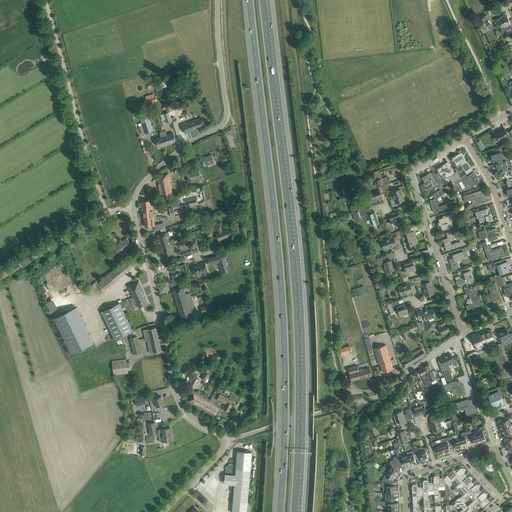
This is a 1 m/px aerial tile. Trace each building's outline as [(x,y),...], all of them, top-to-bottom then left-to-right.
[(22,13),(26,12),(24,8),(18,11),(18,12),(5,18),(7,23),(23,16),(22,13)] [(487,14),(483,17),(477,22),(483,29),(486,27),(488,29),(489,29),(490,29),(492,29),(493,28),(494,27),(491,23),(488,20),(487,20),(489,17),(487,14)] [(503,15),(497,20),(498,22),(500,22),(502,27),(503,27),(505,26),(508,30),(509,29),(511,27),(509,21),(509,20),(507,15),(503,17),(503,15)] [(466,73),(471,71),(467,63),(462,65),(466,73)] [(145,96),(146,99),(143,100),(145,105),(153,102),(151,94),(145,96)] [(153,131),(147,111),(138,114),(142,125),(145,133),(153,131)] [(163,114),(164,114),(161,115),(162,119),(165,118),(167,123),(171,121),(168,112),(163,114)] [(182,125),(185,133),(205,126),(202,118),(182,125)] [(496,136),(498,141),(508,135),(504,128),(494,134),(495,136),(494,136),(495,137),(496,136)] [(166,131),(163,132),(164,136),(166,136),(168,141),(168,144),(176,141),(175,139),(174,136),(173,133),(167,135),(166,131)] [(162,137),(156,139),(157,142),(158,147),(168,144),(168,141),(166,136),(164,136),(163,132),(160,133),(162,137)] [(461,162),(464,166),(462,167),(466,174),(468,173),(466,170),(471,168),(461,152),(459,154),(452,158),(455,162),(456,165),(461,162)] [(491,155),(493,161),(498,159),(499,162),(505,160),(506,160),(511,158),(511,154),(508,156),(507,152),(501,154),(501,152),(491,155)] [(206,157),(201,159),(203,163),(204,166),(207,165),(214,162),(214,161),(213,159),(211,155),(206,157)] [(496,163),(498,169),(503,168),(504,171),(510,169),(511,169),(510,164),(511,163),(510,159),(511,158),(506,160),(505,160),(499,162),(496,163)] [(444,164),(445,165),(437,169),(443,180),(453,173),(457,180),(459,179),(461,177),(457,171),(454,173),(447,162),(444,164)] [(175,171),(176,172),(181,168),(177,163),(171,168),(174,172),(175,171)] [(379,169),(374,171),(380,190),(381,193),(386,191),(386,192),(387,192),(379,169)] [(500,172),(502,178),(508,176),(509,179),(511,178),(511,170),(511,171),(510,169),(504,171),(500,172)] [(425,182),(423,183),(425,187),(432,183),(434,187),(437,184),(441,190),(443,188),(436,176),(434,178),(430,172),(427,175),(427,176),(423,178),(422,177),(422,178),(425,182)] [(462,181),(467,189),(476,184),(477,185),(480,183),(477,178),(477,179),(473,173),(462,181)] [(159,180),(159,183),(158,183),(162,200),(173,198),(169,178),(168,174),(157,177),(158,181),(159,180)] [(433,194),(434,199),(430,200),(434,213),(457,205),(455,201),(446,204),(439,207),(436,198),(446,192),(443,188),(441,190),(433,194)] [(393,206),(400,203),(399,202),(404,200),(400,189),(392,192),(395,199),(391,200),(393,206)] [(381,193),(380,190),(369,194),(371,201),(382,198),(380,193),(381,193)] [(471,199),(472,203),(469,205),(470,207),(481,204),(481,203),(487,201),(487,200),(486,200),(484,195),(485,195),(483,190),(478,191),(463,196),(465,202),(468,201),(468,200),(471,199)] [(153,213),(153,210),(153,205),(152,200),(142,201),(143,210),(143,218),(145,218),(146,227),(148,226),(151,226),(154,226),(155,226),(155,225),(154,216),(156,216),(156,213),(153,213)] [(173,207),(175,216),(187,213),(185,204),(173,207)] [(479,218),(480,223),(486,221),(487,222),(488,222),(493,220),(491,214),(489,214),(487,208),(475,212),(477,218),(479,218)] [(363,209),(361,210),(352,213),(355,221),(360,219),(360,217),(359,217),(365,215),(363,209)] [(370,214),(368,215),(370,219),(371,222),(372,225),(374,225),(379,223),(376,215),(375,212),(374,213),(370,214)] [(389,218),(391,221),(385,223),(388,232),(394,230),(392,225),(407,220),(405,213),(408,212),(407,212),(389,218)] [(202,217),(201,215),(196,217),(197,219),(192,221),(193,223),(196,222),(196,221),(197,221),(199,227),(205,225),(202,217)] [(442,230),(445,229),(447,228),(447,229),(450,228),(449,227),(453,226),(451,222),(452,221),(451,218),(450,218),(449,216),(446,217),(445,215),(443,216),(443,217),(439,219),(439,222),(438,222),(439,226),(441,225),(442,230)] [(222,231),(220,226),(217,228),(218,232),(216,233),(218,240),(230,235),(228,229),(222,231)] [(240,228),(244,238),(248,236),(247,233),(248,233),(247,230),(245,226),(240,228)] [(478,232),(481,239),(488,237),(489,241),(498,238),(497,235),(496,235),(494,229),(496,229),(496,228),(486,231),(485,228),(483,229),(483,230),(478,232)] [(406,233),(405,229),(399,231),(401,238),(402,239),(406,238),(408,246),(418,243),(414,231),(406,233)] [(447,238),(443,239),(446,251),(466,244),(464,236),(459,238),(460,241),(452,244),(449,237),(456,235),(454,230),(446,233),(447,238)] [(157,235),(163,258),(175,255),(170,235),(173,235),(172,231),(157,235)] [(399,231),(395,232),(396,236),(381,241),(382,244),(384,249),(389,247),(389,246),(395,244),(396,245),(395,241),(401,238),(399,231)] [(119,254),(131,246),(126,238),(114,247),(119,254)] [(490,244),(487,245),(484,246),(488,260),(504,255),(502,247),(492,250),(490,244)] [(466,247),(467,250),(469,255),(470,255),(469,249),(472,248),(473,252),(475,251),(474,248),(473,245),(466,247)] [(192,247),(181,250),(182,256),(194,253),(192,247)] [(467,250),(462,251),(457,253),(452,255),(453,258),(450,259),(451,262),(450,262),(452,269),(454,269),(457,268),(460,267),(457,260),(464,258),(464,257),(469,256),(469,255),(467,250)] [(344,251),(342,256),(352,259),(354,254),(344,251)] [(207,258),(209,266),(218,263),(222,273),(229,271),(226,262),(223,253),(207,258)] [(378,263),(383,261),(383,264),(387,275),(388,275),(391,275),(391,273),(391,271),(394,270),(391,260),(389,261),(387,262),(386,260),(385,260),(384,256),(379,258),(377,259),(378,263)] [(127,260),(98,281),(103,288),(132,267),(127,260)] [(487,265),(489,270),(499,267),(501,274),(511,271),(511,270),(510,271),(507,265),(508,264),(507,261),(502,263),(501,260),(487,265)] [(406,270),(401,272),(403,278),(407,276),(410,276),(408,272),(416,269),(413,261),(404,264),(404,266),(406,270)] [(192,266),(195,275),(208,271),(205,262),(192,266)] [(456,280),(458,280),(460,285),(473,280),(470,270),(472,270),(471,266),(457,271),(458,274),(463,273),(465,277),(460,279),(459,276),(455,277),(456,280)] [(181,277),(180,272),(171,275),(175,285),(182,283),(180,277),(181,277)] [(430,281),(425,283),(422,275),(415,278),(417,283),(421,282),(425,296),(430,294),(432,293),(433,293),(434,293),(434,292),(433,293),(430,285),(431,285),(430,281)] [(511,289),(511,282),(504,285),(501,277),(497,279),(498,281),(500,286),(503,285),(504,288),(503,288),(505,292),(506,297),(511,294),(511,291),(511,290),(511,289)] [(404,282),(406,281),(407,284),(398,287),(401,295),(405,294),(405,293),(408,292),(408,293),(412,291),(411,286),(416,285),(414,278),(409,280),(404,281),(404,282)] [(495,282),(488,285),(491,294),(486,295),(488,302),(501,298),(499,295),(498,296),(497,292),(501,291),(500,286),(498,281),(497,279),(494,280),(495,282)] [(139,281),(128,286),(133,297),(133,296),(139,308),(148,303),(144,293),(139,281)] [(467,309),(483,304),(482,302),(483,302),(482,301),(478,290),(481,289),(479,284),(471,287),(473,292),(469,293),(472,303),(466,305),(467,309)] [(186,297),(191,296),(190,292),(185,294),(183,287),(173,290),(177,304),(182,320),(187,318),(192,316),(189,307),(194,306),(192,299),(188,301),(187,300),(186,297)] [(50,312),(57,308),(52,299),(45,303),(50,312)] [(400,305),(399,301),(388,304),(387,305),(389,309),(389,311),(397,308),(400,316),(408,314),(407,310),(406,310),(404,303),(400,305)] [(114,339),(133,330),(119,302),(101,312),(114,339)] [(93,344),(77,306),(53,316),(69,354),(93,344)] [(136,328),(142,325),(132,306),(127,309),(136,328)] [(423,313),(421,313),(420,311),(417,312),(419,319),(424,317),(425,320),(435,316),(435,315),(434,315),(433,313),(434,313),(434,312),(433,309),(423,312),(423,313)] [(454,329),(450,320),(438,325),(440,329),(442,334),(454,329)] [(147,340),(148,344),(151,344),(152,349),(150,349),(151,352),(153,352),(161,350),(156,327),(151,328),(143,330),(146,341),(147,340)] [(506,328),(502,330),(502,331),(498,333),(501,339),(502,341),(504,340),(503,338),(509,335),(506,328)] [(491,329),(478,333),(472,335),(474,340),(477,348),(483,345),(485,344),(485,343),(495,339),(493,334),(491,329)] [(130,338),(133,354),(141,352),(140,347),(137,336),(130,338)] [(339,347),(341,354),(350,352),(349,345),(339,347)] [(391,360),(389,355),(386,345),(374,348),(377,359),(379,364),(380,364),(383,372),(392,369),(389,361),(391,360)] [(213,354),(211,347),(204,349),(207,356),(213,354)] [(426,355),(423,350),(422,348),(401,360),(405,367),(426,355)] [(454,359),(451,354),(440,359),(441,359),(443,364),(440,366),(443,375),(444,375),(446,381),(453,379),(450,372),(451,372),(449,365),(452,363),(451,361),(454,360),(454,359)] [(511,374),(511,370),(511,366),(508,367),(505,357),(500,358),(501,365),(505,377),(511,374)] [(112,364),(113,372),(128,370),(131,369),(130,362),(127,363),(112,364)] [(432,369),(430,364),(419,370),(421,374),(423,379),(428,377),(426,373),(432,369)] [(364,368),(359,369),(358,365),(348,368),(352,380),(371,375),(369,368),(364,369),(364,368)] [(432,369),(426,373),(428,377),(429,379),(429,378),(430,381),(437,378),(432,369)] [(205,370),(201,378),(204,380),(203,381),(206,383),(209,379),(207,379),(210,373),(205,370)] [(190,378),(189,381),(191,382),(189,384),(196,388),(201,380),(194,376),(192,379),(190,378)] [(452,382),(443,385),(446,393),(455,391),(457,397),(466,395),(462,384),(458,386),(456,381),(452,382)] [(492,393),(491,393),(491,394),(488,395),(493,406),(503,402),(500,396),(504,394),(502,387),(494,391),(495,392),(492,393)] [(195,391),(189,402),(205,410),(215,415),(220,405),(215,402),(216,399),(212,397),(210,400),(195,391)] [(226,403),(223,409),(229,411),(233,404),(231,403),(232,400),(220,394),(217,399),(226,403)] [(147,403),(144,395),(134,398),(137,406),(147,403)] [(150,400),(151,404),(153,410),(157,409),(158,409),(157,406),(163,404),(161,396),(154,398),(154,399),(150,400)] [(465,400),(456,403),(458,411),(468,408),(470,414),(478,412),(476,403),(470,404),(468,399),(465,400)] [(421,402),(422,404),(419,405),(422,415),(427,413),(425,407),(428,406),(426,400),(421,402)] [(410,406),(412,411),(415,410),(417,416),(422,415),(419,405),(416,406),(415,404),(410,406)] [(402,411),(393,414),(394,416),(396,423),(397,426),(406,423),(405,420),(408,419),(413,418),(411,413),(410,408),(405,410),(406,414),(404,415),(402,411)] [(440,415),(435,416),(436,420),(430,422),(431,427),(441,424),(440,421),(442,420),(441,416),(440,415)] [(509,419),(499,424),(499,425),(499,426),(501,430),(509,425),(508,422),(510,421),(509,419)] [(149,434),(156,434),(155,423),(148,423),(149,434)] [(433,432),(434,431),(439,430),(440,433),(445,431),(444,426),(442,427),(441,424),(431,427),(433,432)] [(479,429),(480,432),(477,433),(480,442),(484,441),(484,440),(486,440),(483,433),(486,432),(484,425),(480,427),(479,429)] [(504,434),(505,435),(511,431),(511,433),(511,427),(511,428),(509,425),(501,430),(503,434),(504,434)] [(170,428),(165,429),(161,429),(158,430),(160,442),(172,440),(171,434),(170,434),(169,432),(170,431),(170,428)] [(393,430),(391,431),(393,436),(396,435),(397,438),(407,435),(405,430),(398,432),(397,429),(393,430)] [(473,432),(471,432),(471,430),(467,431),(469,437),(472,437),(474,443),(475,443),(476,444),(480,442),(477,433),(474,434),(473,432)] [(466,438),(469,437),(467,431),(463,432),(462,433),(461,434),(462,438),(459,439),(462,446),(462,448),(467,447),(467,446),(468,445),(466,438)] [(396,442),(393,443),(395,448),(398,447),(403,445),(402,442),(408,440),(407,435),(397,438),(395,439),(396,442)] [(456,438),(454,438),(453,436),(449,437),(451,443),(454,442),(456,449),(458,449),(462,448),(459,439),(456,440),(456,438)] [(440,440),(441,442),(445,454),(449,452),(450,451),(448,444),(451,443),(449,437),(440,440)] [(436,448),(439,455),(440,454),(440,455),(445,454),(441,442),(438,442),(435,441),(431,442),(433,449),(436,448)] [(140,455),(144,456),(145,447),(137,446),(136,455),(140,455)] [(415,450),(407,452),(408,456),(410,465),(411,465),(413,464),(416,463),(414,458),(417,457),(415,451),(415,450)] [(426,450),(419,452),(418,450),(415,451),(417,457),(420,456),(422,461),(425,460),(426,460),(428,460),(428,459),(426,450)] [(248,503),(250,470),(252,452),(237,451),(236,469),(235,475),(234,485),(233,502),(231,511),(246,511),(248,503)] [(398,456),(399,458),(400,462),(403,461),(405,467),(408,466),(410,465),(408,456),(402,458),(401,455),(398,456)] [(399,458),(392,460),(388,466),(390,467),(388,470),(396,475),(397,474),(398,472),(399,470),(396,468),(398,465),(401,464),(400,462),(399,458)] [(396,475),(388,470),(383,467),(381,470),(381,473),(385,475),(393,480),(395,477),(396,475)] [(461,468),(460,468),(445,482),(449,486),(452,484),(451,483),(457,478),(461,482),(467,476),(464,473),(464,472),(465,472),(465,471),(465,470),(465,469),(464,469),(464,468),(463,468),(462,467),(461,468)] [(433,477),(433,478),(434,482),(434,491),(435,502),(437,502),(441,501),(440,492),(439,492),(439,487),(445,486),(445,482),(445,477),(439,478),(439,477),(439,476),(438,476),(438,475),(437,475),(436,475),(435,475),(434,475),(434,476),(433,477)] [(456,494),(459,492),(458,491),(464,486),(468,490),(475,485),(471,481),(472,480),(472,479),(472,478),(472,477),(471,477),(471,476),(470,476),(469,476),(468,476),(467,476),(461,482),(452,490),(456,494)] [(423,482),(423,486),(423,495),(424,506),(430,506),(430,498),(428,498),(428,491),(434,491),(434,482),(429,482),(428,482),(428,481),(428,480),(427,480),(426,479),(425,479),(424,480),(423,480),(423,481),(423,482)] [(381,483),(381,486),(383,486),(383,492),(387,492),(397,491),(397,489),(396,489),(396,486),(391,486),(391,483),(389,483),(384,483),(382,483),(381,483)] [(412,486),(412,487),(413,507),(419,507),(419,503),(418,503),(417,496),(423,495),(423,486),(418,487),(418,486),(417,485),(416,484),(415,484),(414,484),(413,484),(413,485),(412,485),(412,486)] [(475,484),(475,485),(468,490),(460,498),(464,502),(467,500),(466,499),(469,496),(473,501),(482,493),(479,489),(479,488),(479,487),(479,486),(479,485),(478,484),(477,484),(476,484),(475,484)] [(397,491),(387,492),(387,498),(385,498),(385,501),(392,501),(391,498),(397,497),(397,494),(397,492),(397,491)] [(482,492),(482,493),(473,501),(467,506),(471,511),(474,508),(473,507),(478,502),(483,507),(489,501),(486,497),(487,496),(487,495),(487,494),(486,493),(485,492),(484,492),(483,492),(482,492)] [(457,504),(458,503),(463,509),(459,511),(472,511),(471,511),(467,506),(464,502),(460,498),(459,497),(454,501),(457,504)] [(376,504),(377,505),(384,505),(385,506),(385,510),(398,509),(398,507),(397,507),(397,503),(392,504),(392,501),(385,501),(381,501),(376,502),(375,502),(375,505),(376,504)]
